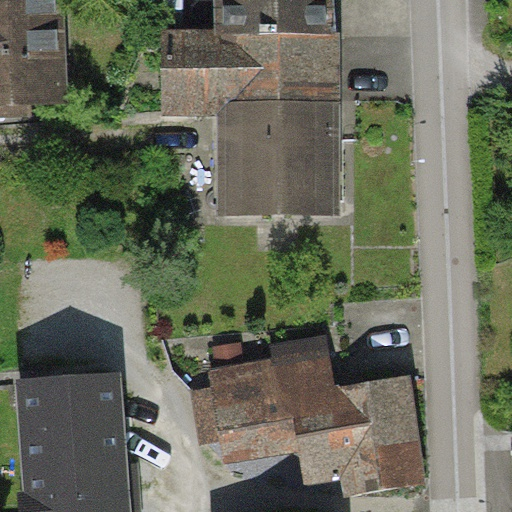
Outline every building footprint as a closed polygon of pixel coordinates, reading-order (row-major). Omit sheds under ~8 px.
[(61,0),(0,0),(0,114),(69,110),(61,0)] [(350,34),(349,0),(231,0),(232,34),(350,34)] [(350,34),(232,34),(180,35),(181,113),(232,113),(233,218),(351,217),(350,34)] [(339,378),(211,395),(221,468),(310,456),(314,487),(359,481),(362,499),(433,490),(419,381),(341,392),(339,378)] [(137,511),(128,383),(24,391),(32,511),(137,511)]
